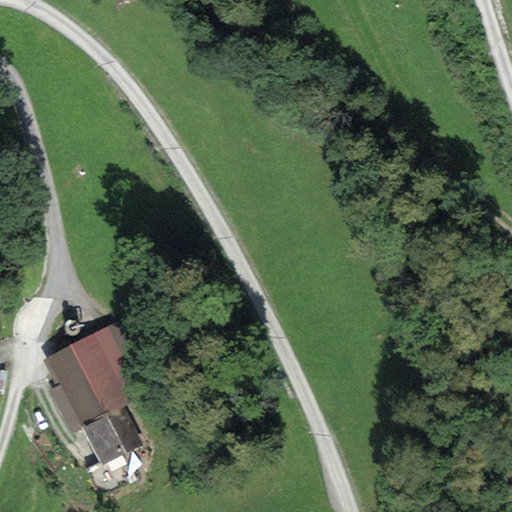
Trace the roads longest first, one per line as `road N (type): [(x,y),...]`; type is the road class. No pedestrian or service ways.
road 1 (residential): [(17,0),(100,55),(194,182),(257,284),(350,511)]
road 2 (track): [(511,223),(465,184),(399,96),(350,0)]
road 3 (track): [(35,327),(51,287),(55,220),(13,76),(0,65)]
